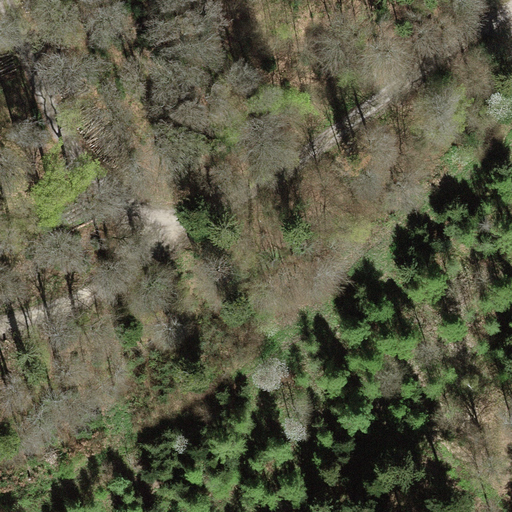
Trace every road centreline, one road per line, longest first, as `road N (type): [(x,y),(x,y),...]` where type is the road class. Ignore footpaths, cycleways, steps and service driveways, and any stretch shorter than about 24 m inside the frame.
road 1 (track): [(511,9),(302,165),(169,243),(0,321)]
road 2 (track): [(169,243),(111,194),(37,84),(7,0)]
